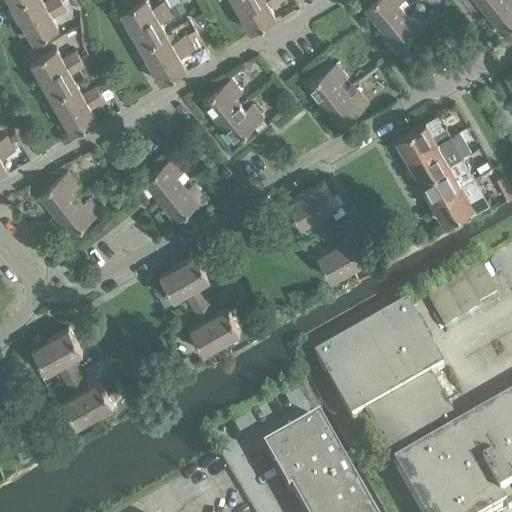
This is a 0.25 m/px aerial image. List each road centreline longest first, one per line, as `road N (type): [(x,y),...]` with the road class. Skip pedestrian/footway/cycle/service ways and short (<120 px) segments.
road 1 (residential): [(58,302),(511,48)]
road 2 (residential): [(0,191),(333,0)]
